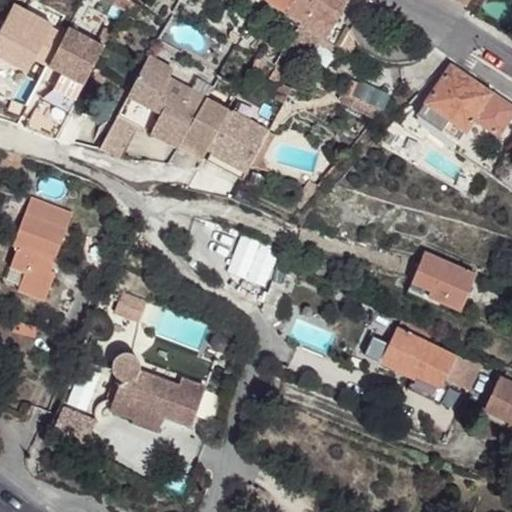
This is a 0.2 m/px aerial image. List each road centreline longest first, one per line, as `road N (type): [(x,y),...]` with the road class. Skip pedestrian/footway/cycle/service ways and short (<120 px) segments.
road 1 (residential): [(211,511),(264,337),(261,324),(193,280),(134,207)]
road 2 (residential): [(0,137),(94,174),(134,207)]
